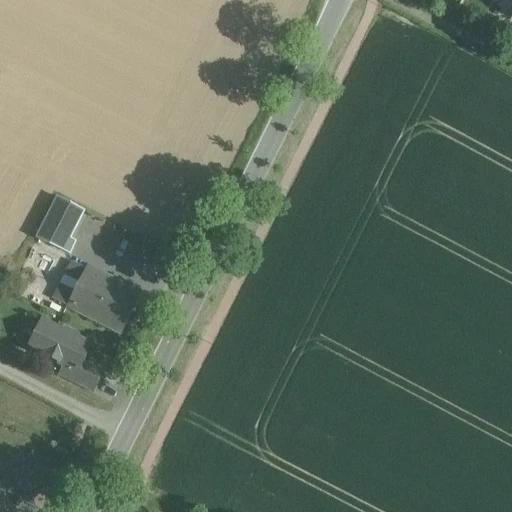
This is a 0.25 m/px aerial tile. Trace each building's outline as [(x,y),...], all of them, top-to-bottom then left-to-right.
[(57,198),(36,239),(68,254),(74,241),(68,239),(82,211),(57,198)] [(141,295),(87,268),(86,270),(71,262),(59,286),(60,286),(53,300),(121,334),(141,295)] [(18,279),(12,290),(23,296),(29,285),(18,279)] [(90,346),(42,322),(28,348),(64,366),(77,372),(83,361),(90,346)] [(102,371),(83,361),(77,372),(64,366),(59,376),(92,393),(102,371)]
